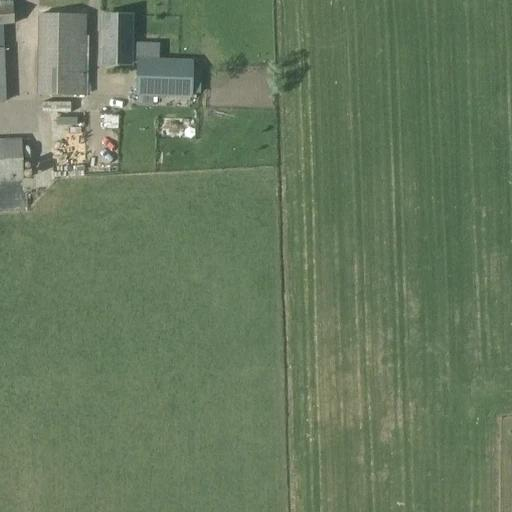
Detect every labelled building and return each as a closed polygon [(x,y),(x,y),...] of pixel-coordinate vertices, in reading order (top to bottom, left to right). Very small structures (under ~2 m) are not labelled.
[(12,8),(12,1),(11,0),(0,0),(0,24),(14,24),(13,8),(12,8)] [(86,15),(37,15),(36,96),(84,96),(86,15)] [(131,64),(132,17),(103,16),(102,64),(131,64)] [(193,93),(194,63),(141,63),(141,92),(193,93)] [(21,140),(0,140),(0,179),(23,179),(21,140)]
